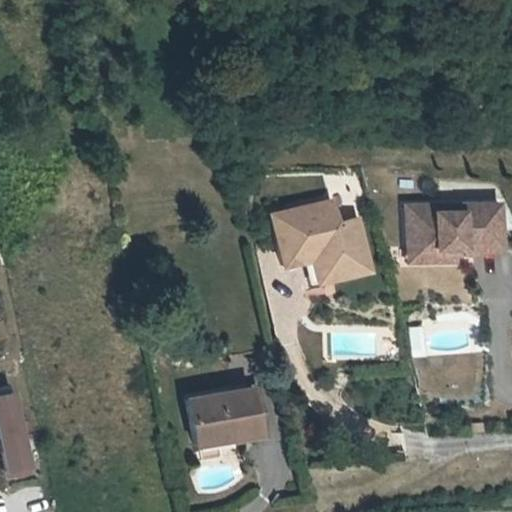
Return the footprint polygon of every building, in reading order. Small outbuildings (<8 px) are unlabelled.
[(309,284),(367,271),(365,262),(362,249),(356,218),(335,223),(330,201),(269,215),(281,266),(304,261),(309,284)] [(433,247),(434,261),(452,261),(452,255),(481,253),(480,249),(500,248),(500,203),(404,205),(405,248),(433,247)] [(405,262),(434,261),(433,247),(405,248),(405,262)] [(240,291),(190,307),(200,339),(221,332),(228,354),(259,347),(240,291)] [(409,357),(401,358),(403,372),(411,370),(409,357)] [(186,399),(194,445),(222,440),(258,433),(254,412),(260,411),(256,386),(186,399)] [(18,393),(0,396),(0,443),(7,478),(33,472),(18,393)] [(222,440),(194,445),(197,461),(225,455),(222,440)]
